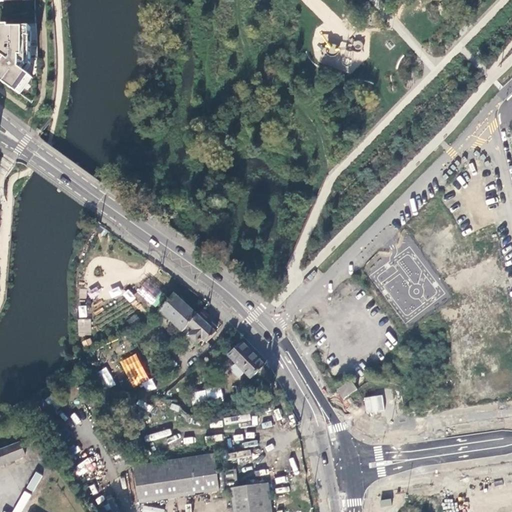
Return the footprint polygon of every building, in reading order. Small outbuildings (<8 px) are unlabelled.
[(9,27),(0,26),(0,81),(19,95),(31,77),(24,73),(30,65),(30,27),(9,27)] [(150,301),(162,287),(151,279),(140,293),(150,301)] [(169,293),(162,287),(150,301),(157,307),(169,293)] [(161,312),(166,316),(182,300),(178,297),(175,294),(161,311),(161,312)] [(188,325),(198,315),(191,308),(182,300),(166,316),(182,331),(183,332),(188,325)] [(207,343),(217,332),(207,323),(198,315),(188,325),(194,331),(189,336),(198,344),(203,339),(207,343)] [(251,379),(265,365),(243,342),(229,356),(251,379)] [(143,383),(146,391),(152,389),(139,352),(120,359),(130,388),(143,383)] [(100,370),(107,387),(114,384),(107,367),(100,370)] [(336,390),(343,399),(357,390),(350,380),(336,390)] [(221,404),(221,396),(194,394),(193,402),(221,404)] [(364,395),(363,403),(382,404),(383,396),(364,395)] [(31,404),(23,409),(28,416),(35,410),(31,404)] [(384,413),(384,405),(365,404),(365,412),(384,413)] [(28,416),(23,409),(22,410),(22,411),(25,415),(26,416),(27,416),(30,420),(31,420),(28,416)] [(38,414),(35,410),(28,416),(31,420),(38,414)] [(0,467),(26,457),(20,443),(0,450),(0,467)] [(238,459),(251,456),(249,449),(236,453),(238,459)] [(214,454),(132,464),(136,502),(219,492),(214,454)] [(35,471),(26,488),(33,492),(42,475),(35,471)] [(272,511),(270,483),(230,486),(232,511),(272,511)] [(21,511),(30,493),(23,490),(13,511),(21,511)]
